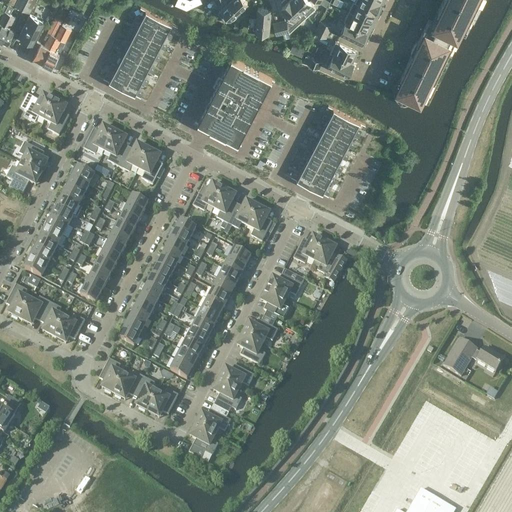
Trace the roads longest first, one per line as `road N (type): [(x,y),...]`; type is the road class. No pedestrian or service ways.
road 1 (tertiary): [(408,300),(328,430),(261,511)]
road 2 (residential): [(180,430),(296,209)]
road 3 (residential): [(85,366),(191,156)]
road 4 (tertiary): [(431,252),(470,144),(511,60)]
road 5 (residential): [(0,272),(90,103)]
road 6 (residential): [(392,0),(375,43),(392,57),(410,43),(429,0)]
road 7 (residential): [(180,430),(166,434),(89,393),(85,366)]
road 8 (residential): [(305,192),(340,209),(378,132)]
